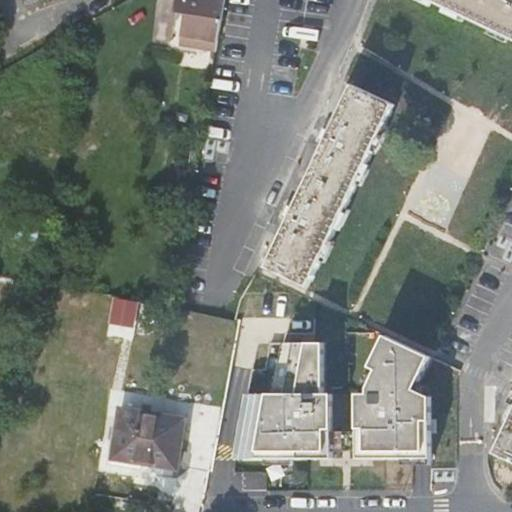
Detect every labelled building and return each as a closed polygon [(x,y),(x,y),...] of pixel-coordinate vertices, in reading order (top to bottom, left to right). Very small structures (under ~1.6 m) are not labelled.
[(202,30),(200,38),(220,42),(227,0),(179,0),(178,3),(189,5),(186,27),(202,30)] [(511,0),(428,0),(511,39),(511,0)] [(202,30),(186,27),(184,35),(200,38),(202,30)] [(354,85),(267,267),(309,287),(395,105),(354,85)] [(346,324),(296,333),(283,371),(254,380),(244,458),(441,467),(441,378),(425,366),(432,356),(376,333),(352,386),(342,386),(346,324)] [(154,411),(126,406),(117,454),(145,460),(150,435),(154,411)] [(150,435),(145,460),(178,466),(187,417),(154,411),(150,435)] [(511,417),(495,453),(511,460),(511,417)]
